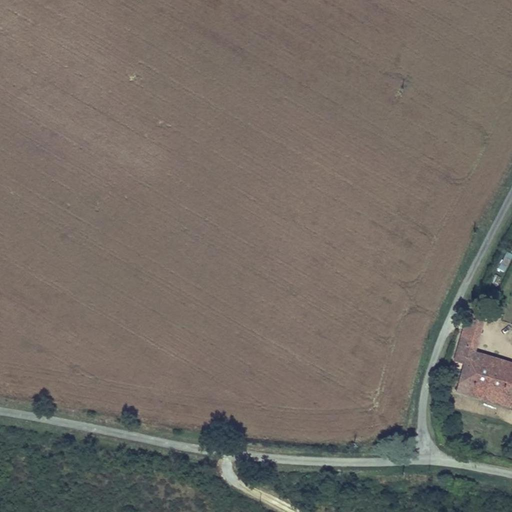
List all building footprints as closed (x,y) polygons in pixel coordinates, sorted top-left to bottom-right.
[(497,268),(505,273),(511,260),(511,255),(506,252),(497,268)] [(485,319),(470,315),(467,324),(482,328),(485,319)] [(467,324),(464,334),(479,339),(482,328),(467,324)] [(482,400),(485,389),(511,396),(511,364),(475,354),(479,339),(464,334),(456,363),(465,366),(457,392),(482,400)] [(330,383),(323,384),(326,396),(333,395),(330,383)] [(511,408),(511,396),(485,389),(482,400),(511,409),(511,408)]
